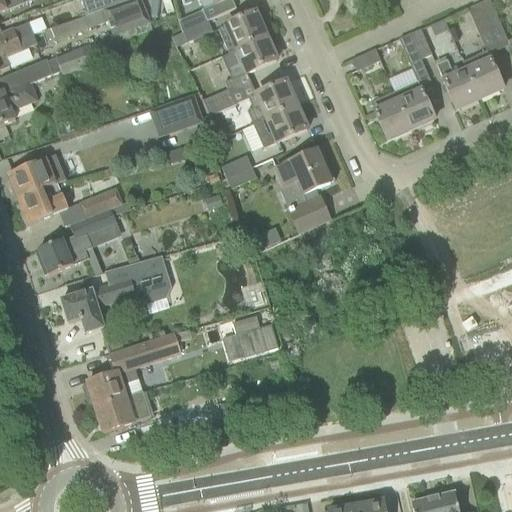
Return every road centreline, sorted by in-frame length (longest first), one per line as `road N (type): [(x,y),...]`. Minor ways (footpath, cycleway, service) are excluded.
road 1 (tertiary): [(115,506),(502,439)]
road 2 (residential): [(402,180),(378,179),(361,167),(290,0)]
road 3 (tertiary): [(70,478),(0,265)]
